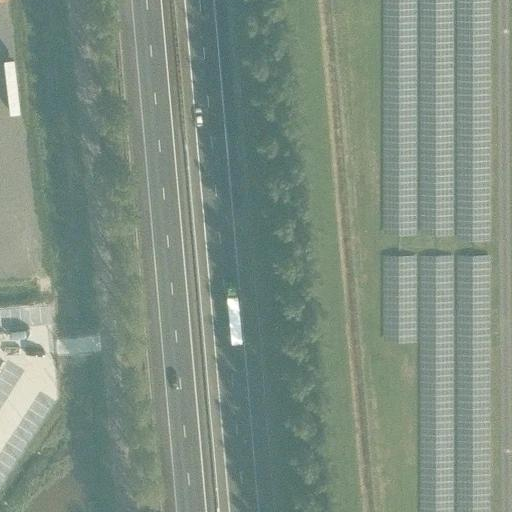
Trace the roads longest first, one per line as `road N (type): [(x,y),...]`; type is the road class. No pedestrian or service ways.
road 1 (unclassified): [(125,511),(74,0)]
road 2 (motorway): [(146,0),(191,511)]
road 3 (motorway): [(244,511),(200,0)]
